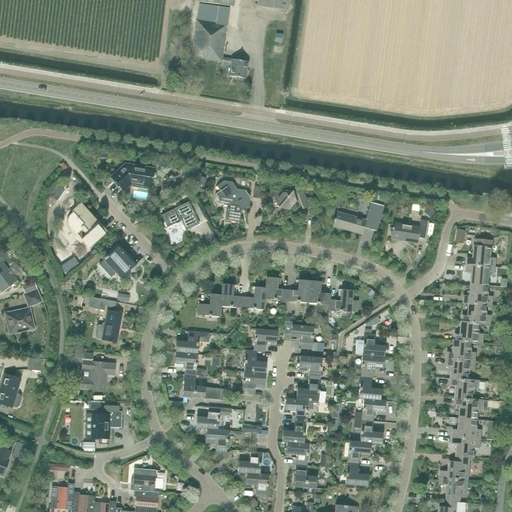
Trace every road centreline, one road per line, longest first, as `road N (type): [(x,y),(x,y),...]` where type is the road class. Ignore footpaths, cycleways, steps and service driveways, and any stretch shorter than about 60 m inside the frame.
road 1 (tertiary): [(474,154),(423,153),(0,84)]
road 2 (residential): [(401,295),(363,264),(288,247),(221,256),(177,285)]
road 3 (residential): [(393,511),(415,394),(412,321),(401,295)]
road 4 (residential): [(277,511),(282,351)]
road 5 (residential): [(160,434),(146,368),(153,332),(177,285)]
